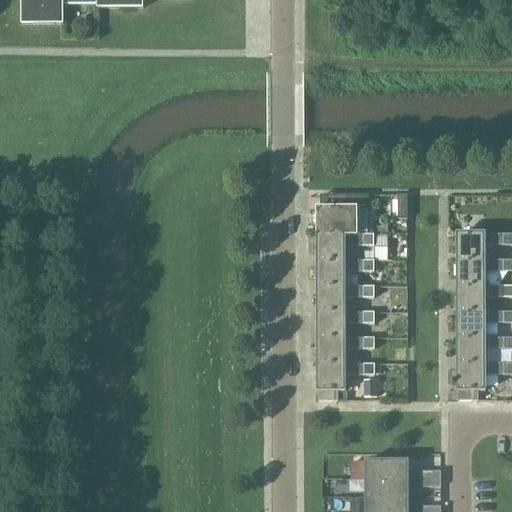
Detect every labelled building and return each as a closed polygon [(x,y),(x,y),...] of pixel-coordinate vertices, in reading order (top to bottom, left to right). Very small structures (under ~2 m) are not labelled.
[(20,0),(21,26),(62,26),(62,6),(96,6),(96,10),(142,10),(141,0),(20,0)] [(407,221),(407,196),(397,196),(397,202),(389,202),(389,221),(407,221)] [(356,237),(356,211),(367,211),(367,197),(342,197),(342,211),(317,211),(317,237),(356,237)] [(373,247),(373,238),(373,236),(356,237),(317,237),(317,263),(344,263),(344,247),(373,247)] [(457,263),(484,262),(484,247),(511,246),(511,236),(457,237),(457,263)] [(457,289),(484,288),(484,273),(511,272),(511,262),(484,262),(457,263),(457,289)] [(317,289),(344,289),(344,273),(373,273),(373,263),(344,263),(317,263),(317,289)] [(457,315),(484,314),(484,299),(511,298),(511,287),(484,288),(457,289),(457,315)] [(318,314),(344,315),(344,299),(373,299),(373,289),(344,289),(317,289),(318,314)] [(373,315),(344,315),(318,314),(318,340),(344,341),(344,325),(373,325),(373,315)] [(457,341),(484,340),(484,325),(511,324),(511,314),(484,314),(457,315),(457,341)] [(457,366),(484,366),(484,350),(511,350),(511,339),(484,340),(457,341),(457,366)] [(373,340),(344,341),(318,340),(318,366),(345,366),(345,351),(373,351),(373,340)] [(458,403),(477,403),(477,392),(484,392),(484,376),(511,376),(511,365),(484,366),(457,366),(458,403)] [(318,403),(337,403),(337,393),(345,393),(345,376),(373,376),(373,366),(345,366),(318,366),(318,403)] [(408,481),(408,463),(364,463),(364,481),(408,481)] [(364,498),(408,498),(408,481),(364,481),(364,498)] [(420,489),(440,489),(440,481),(420,481),(420,489)] [(364,511),(408,511),(408,498),(364,498),(364,511)]
